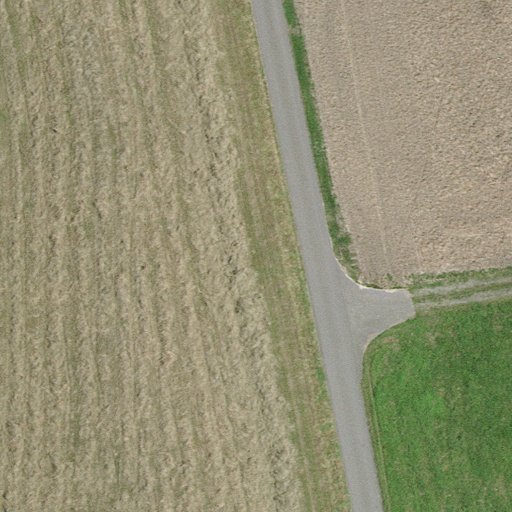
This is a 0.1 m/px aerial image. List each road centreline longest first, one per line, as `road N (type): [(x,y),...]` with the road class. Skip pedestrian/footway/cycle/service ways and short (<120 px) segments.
road 1 (track): [(355,511),(246,0)]
road 2 (track): [(511,280),(456,287),(320,341)]
